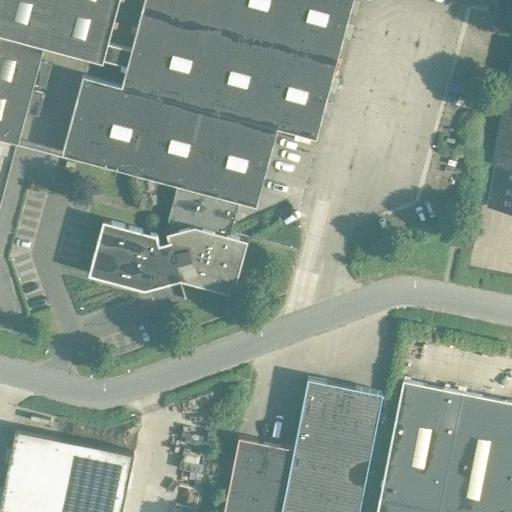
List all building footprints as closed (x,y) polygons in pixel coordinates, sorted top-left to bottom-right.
[(0,0),(0,135),(17,140),(43,43),(126,65),(130,48),(106,42),(117,0),(0,0)] [(143,0),(130,48),(126,65),(121,84),(82,74),(61,153),(176,183),(167,219),(170,231),(157,234),(104,220),(89,275),(140,289),(169,281),(168,280),(178,277),(178,279),(232,293),(247,239),(229,234),(238,200),(255,205),(276,126),(315,137),(351,0),(143,0)] [(427,79),(437,24),(425,22),(415,77),(427,79)] [(511,52),(491,161),(497,163),(489,204),(496,206),(496,207),(511,210),(511,52)] [(448,128),(445,141),(453,143),(456,129),(448,128)] [(474,236),(451,231),(448,244),(472,248),(474,236)] [(307,376),(293,447),(279,511),(357,511),(382,391),(307,376)] [(511,511),(511,401),(402,379),(375,511),(511,511)] [(50,419),(30,414),(29,420),(49,424),(50,419)] [(14,427),(0,496),(0,511),(120,511),(133,452),(14,427)] [(279,511),(293,447),(237,436),(222,511),(279,511)]
